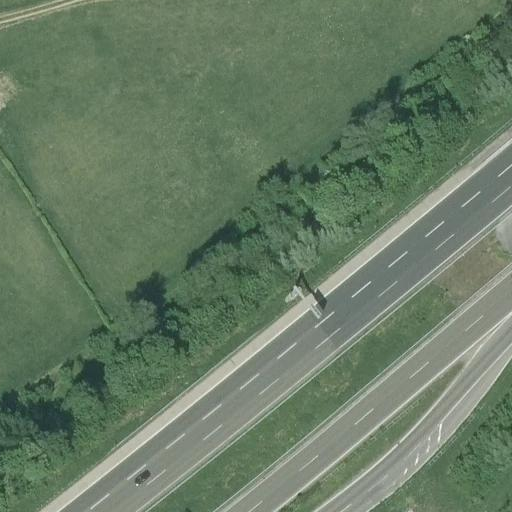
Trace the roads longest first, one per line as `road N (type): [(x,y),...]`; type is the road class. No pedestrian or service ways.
road 1 (motorway): [(511,189),(120,511)]
road 2 (motorway): [(263,511),(511,303)]
road 3 (motorway): [(343,511),(442,422),(511,341)]
